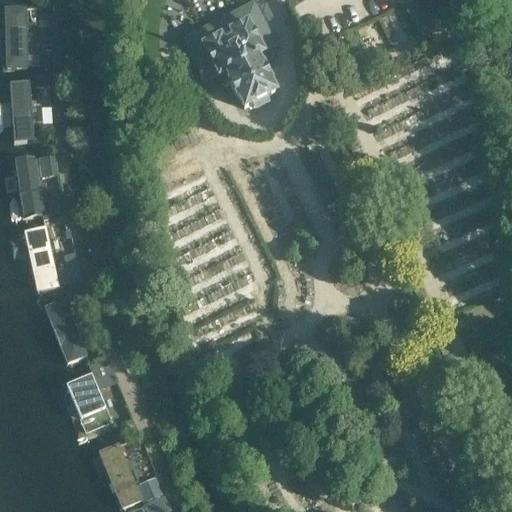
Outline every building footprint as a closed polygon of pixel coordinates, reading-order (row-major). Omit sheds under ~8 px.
[(460,0),(426,0),(425,0),(426,1),(429,28),(464,24),(460,0)] [(4,9),(5,74),(28,73),(27,9),(4,9)] [(262,69),(267,66),(247,26),(204,48),(225,89),(230,86),(237,99),(238,99),(244,111),(274,95),(268,83),(269,83),(262,69)] [(177,98),(172,87),(171,83),(163,86),(160,79),(150,82),(153,90),(142,94),(148,109),(177,98)] [(13,147),(33,145),(30,85),(10,87),(13,147)] [(15,161),(24,222),(46,218),(41,181),(37,182),(33,158),(15,161)] [(164,175),(160,164),(145,170),(149,181),(164,175)] [(24,234),(37,297),(59,292),(47,230),(24,234)] [(73,301),(90,296),(79,264),(63,269),(73,301)] [(44,309),(68,368),(88,360),(65,301),(44,309)] [(60,391),(81,445),(116,431),(95,377),(60,391)] [(120,447),(99,456),(121,511),(127,511),(144,505),(120,447)]
